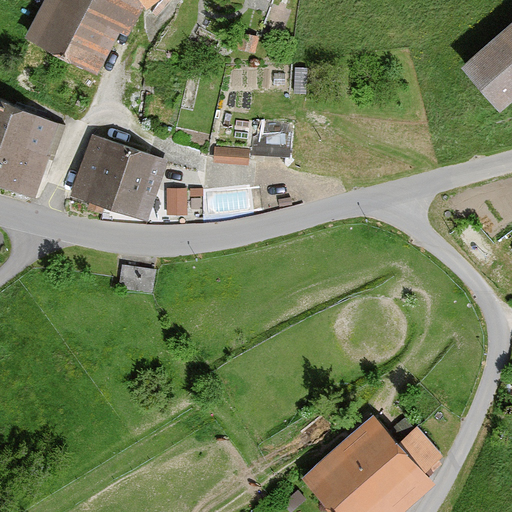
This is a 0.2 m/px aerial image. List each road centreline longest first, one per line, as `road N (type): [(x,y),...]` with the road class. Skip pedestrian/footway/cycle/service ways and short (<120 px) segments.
road 1 (residential): [(376,195),(178,243),(100,238),(0,208)]
road 2 (residential): [(376,195),(471,277),(497,332),(485,393),(425,511)]
road 3 (residential): [(511,159),(376,195)]
